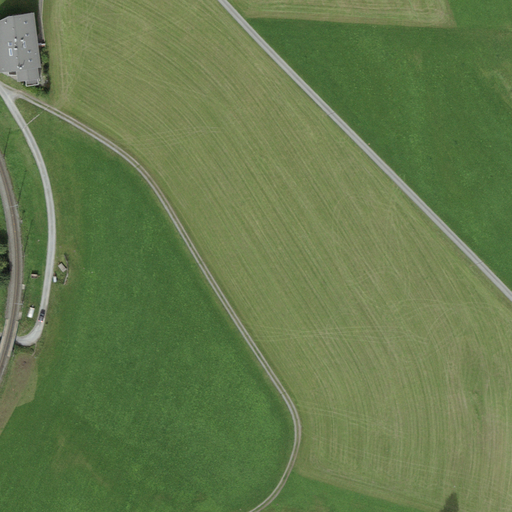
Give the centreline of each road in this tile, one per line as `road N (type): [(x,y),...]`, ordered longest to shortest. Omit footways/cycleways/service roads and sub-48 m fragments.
road 1 (track): [(253,511),(279,488),(296,448),(283,392),(135,163),(0,84)]
road 2 (track): [(511,295),(221,0)]
road 3 (track): [(0,88),(44,169),(52,218),(38,325),(31,337),(8,336)]
